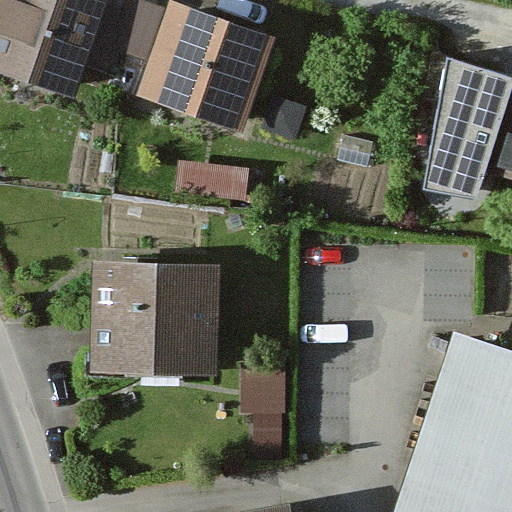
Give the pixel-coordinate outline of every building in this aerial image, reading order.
[(3,0),(0,10),(0,74),(86,102),(116,9),(89,0),(3,0)] [(149,101),(251,136),(284,42),(182,7),(149,101)] [(177,144),(179,182),(249,179),(247,141),(177,144)] [(100,375),(227,377),(228,269),(102,267),(100,375)] [(511,511),(511,350),(450,331),(392,511),(511,511)] [(246,394),(286,393),(285,340),(244,341),(246,394)] [(280,440),(284,398),(251,395),(248,438),(280,440)]
